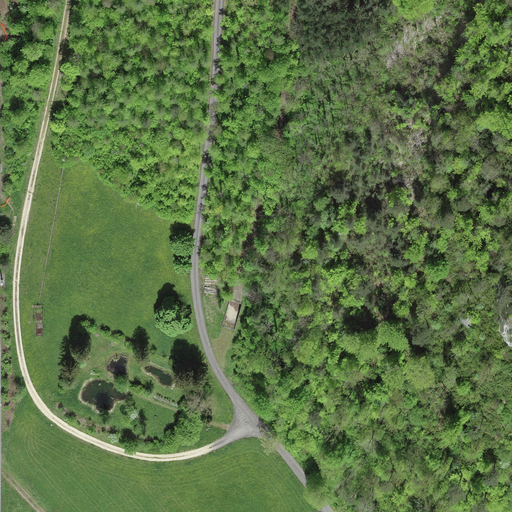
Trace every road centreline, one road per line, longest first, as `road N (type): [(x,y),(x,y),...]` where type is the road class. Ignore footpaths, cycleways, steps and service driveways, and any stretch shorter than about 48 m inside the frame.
road 1 (track): [(252,421),(192,453),(124,454),(59,424),(28,383),(17,316),(19,249),(68,0)]
road 2 (unclassified): [(220,0),(194,270),(201,326),(215,366),(252,421),(329,511)]
road 3 (track): [(235,295),(284,117),(298,0)]
